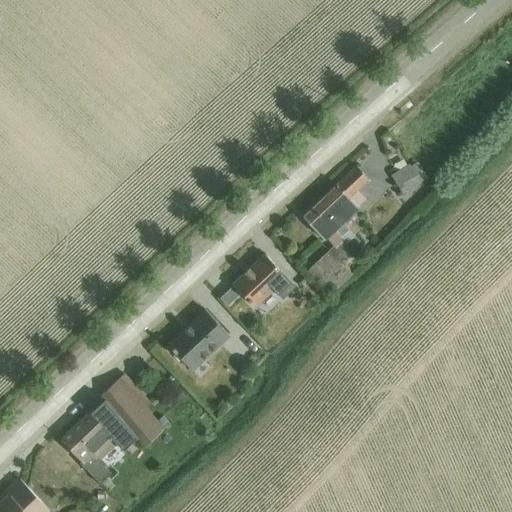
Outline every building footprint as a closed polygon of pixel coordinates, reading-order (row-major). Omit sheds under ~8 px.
[(396,173),(406,166),(402,160),(392,166),(396,173)] [(410,167),(420,184),(428,179),(418,163),(410,167)] [(406,166),(396,173),(391,176),(403,197),(420,184),(410,167),(409,165),(406,166)] [(356,166),(302,217),(324,241),(326,239),(333,247),(306,272),(330,297),(353,276),(344,266),(364,247),(354,237),(355,236),(344,223),(359,209),(350,199),(369,180),(356,166)] [(233,286),(219,299),(227,307),(241,293),(255,309),(273,291),(281,300),(295,287),(264,254),(232,285),(233,286)] [(205,310),(168,345),(193,372),(230,337),(205,310)] [(104,400),(137,438),(145,447),(170,425),(162,416),(158,420),(145,406),(149,402),(124,374),(100,395),(104,400)] [(110,436),(117,444),(123,450),(137,438),(104,400),(90,413),(111,435),(110,436)] [(61,440),(82,463),(101,484),(111,474),(99,462),(117,444),(110,436),(111,435),(90,413),(61,440)] [(8,496),(0,503),(0,511),(55,511),(52,508),(49,510),(20,479),(6,493),(8,496)]
